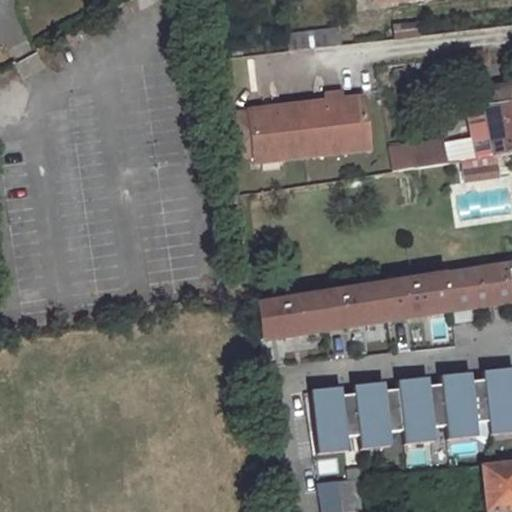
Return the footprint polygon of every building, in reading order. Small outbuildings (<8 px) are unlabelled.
[(333,32),(316,34),(319,50),(335,48),(333,32)] [(316,34),(289,37),(291,53),(319,50),(316,34)] [(389,174),(511,154),(511,86),(493,90),(490,93),(479,95),(481,109),(479,109),(481,116),(469,118),(470,124),(464,126),(466,139),(437,143),(437,141),(386,149),(389,174)] [(322,101),(294,105),(301,156),(322,152),(320,141),(363,134),(357,95),(336,99),(322,101)] [(451,114),(448,95),(428,98),(431,117),(451,114)] [(264,110),(227,116),(233,159),(250,156),(250,157),(279,152),(280,159),(301,156),(294,105),(264,110)] [(322,152),(365,146),(363,134),(320,141),(322,152)] [(251,166),(281,161),(280,159),(279,152),(250,157),(251,166)] [(463,171),(464,181),(497,176),(496,166),(463,171)] [(511,300),(511,263),(483,267),(489,304),(511,300)] [(441,274),(447,311),(489,304),(483,267),(441,274)] [(379,283),(385,321),(447,311),(441,274),(379,283)] [(316,293),(322,331),(385,321),(379,283),(316,293)] [(322,331),(316,293),(254,303),(259,341),(322,331)] [(480,381),(485,422),(486,436),(511,432),(511,377),(496,379),(495,370),(479,372),(480,381)] [(436,377),(437,386),(442,427),(444,440),(474,437),(472,423),(485,422),(480,381),(453,384),(452,375),(436,377)] [(395,391),(400,432),(401,445),(432,442),(430,428),(442,427),(437,386),(410,389),(410,380),(394,382),(395,391)] [(350,387),(350,396),(355,437),(357,450),(387,447),(386,434),(400,432),(395,391),(366,394),(365,385),(350,387)] [(355,437),(350,396),(324,399),(323,391),(307,392),(314,455),(345,452),(343,439),(355,437)] [(511,511),(511,466),(483,470),(487,511),(511,511)] [(354,511),(351,483),(337,485),(340,511),(354,511)] [(320,511),(340,511),(337,485),(317,487),(320,511)]
